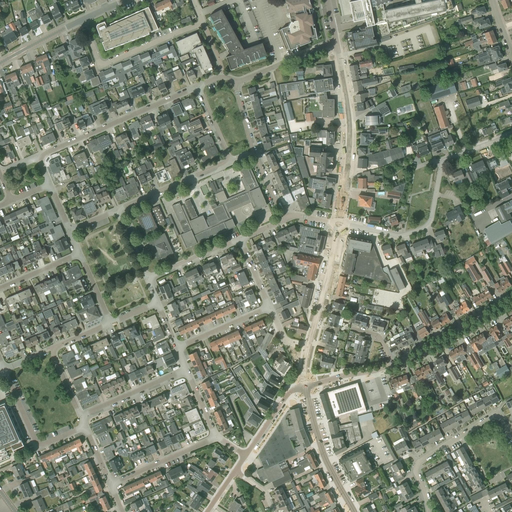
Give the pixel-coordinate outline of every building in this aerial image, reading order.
[(69,0),(70,0),(64,3),(68,11),(72,9),(73,11),(80,7),(78,3),(77,1),(76,0),(69,0)] [(169,0),(165,0),(162,2),(164,8),(168,6),(169,9),(170,9),(173,8),(172,4),(171,3),(169,0)] [(310,40),(319,36),(316,32),(315,28),(313,28),(312,26),(314,25),(312,14),(310,14),(309,8),(311,8),(309,0),(284,0),(286,4),(287,9),(286,9),(287,13),(289,13),(290,18),(289,18),(290,21),(287,26),(281,29),(278,30),(286,50),(289,48),(290,50),(297,47),(296,46),(299,44),(300,46),(310,42),(310,40)] [(392,1),(391,0),(359,0),(349,2),(351,2),(353,14),(364,12),(364,15),(353,19),(353,22),(365,19),(367,27),(367,26),(371,26),(376,24),(377,24),(386,22),(384,12),(383,9),(382,5),(392,1)] [(380,39),(457,12),(453,0),(408,0),(382,9),(383,14),(365,18),(367,27),(367,26),(371,26),(376,24),(377,24),(380,39)] [(503,0),(501,1),(504,9),(511,7),(511,2),(511,3),(509,0),(503,0)] [(162,2),(154,5),(157,11),(158,12),(154,14),(156,19),(157,20),(161,18),(159,14),(163,12),(166,11),(165,10),(164,8),(162,2)] [(53,6),(49,8),(55,19),(62,16),(56,4),(52,5),(53,6)] [(120,29),(129,25),(128,25),(130,24),(131,24),(139,21),(139,20),(141,19),(141,20),(145,18),(151,32),(158,29),(148,7),(138,12),(139,13),(136,14),(136,13),(127,16),(128,18),(126,19),(125,17),(117,21),(117,23),(115,24),(114,22),(110,24),(110,26),(111,26),(113,32),(118,30),(118,29),(120,29)] [(471,11),(472,15),(476,13),(477,16),(486,13),(484,7),(480,8),(479,7),(475,8),(475,9),(475,10),(471,11)] [(40,8),(35,10),(36,13),(37,12),(39,19),(41,18),(44,25),(51,21),(47,14),(44,16),(40,8)] [(36,13),(35,10),(28,14),(32,22),(29,24),(32,30),(39,27),(36,21),(39,19),(37,12),(36,13)] [(210,16),(208,17),(210,20),(212,19),(214,23),(212,24),(214,27),(215,26),(217,29),(216,30),(217,34),(219,33),(221,36),(219,37),(221,40),(223,39),(225,43),(223,44),(225,47),(226,46),(228,49),(227,50),(227,51),(228,50),(230,56),(226,57),(226,59),(227,62),(228,64),(230,70),(231,70),(230,68),(234,66),(234,68),(238,67),(237,65),(241,64),(241,66),(245,65),(244,63),(248,62),(248,63),(252,62),(251,60),(255,59),(256,61),(259,60),(258,58),(262,57),(263,59),(266,57),(265,55),(266,55),(263,46),(262,46),(255,49),(255,47),(253,48),(252,47),(240,51),(238,45),(240,44),(233,32),(231,33),(219,12),(219,11),(210,16)] [(461,25),(472,21),(473,21),(471,16),(460,19),(461,25)] [(472,21),(474,25),(477,24),(479,29),(482,28),(482,29),(490,26),(490,25),(488,19),(483,21),(482,18),(473,21),(472,21)] [(14,22),(22,36),(29,32),(25,26),(22,28),(18,20),(14,22)] [(107,32),(106,30),(107,30),(104,22),(98,24),(97,25),(97,26),(96,27),(97,28),(100,37),(102,37),(104,42),(102,42),(105,51),(110,49),(110,47),(112,46),(113,48),(121,45),(120,43),(123,42),(123,44),(132,41),(131,39),(134,38),(134,40),(143,36),(142,35),(144,34),(145,36),(149,34),(148,32),(146,26),(142,28),(140,29),(140,28),(131,32),(129,33),(129,32),(120,36),(118,37),(118,36),(111,39),(108,31),(107,32)] [(351,45),(352,50),(378,45),(377,39),(374,40),(371,26),(367,26),(367,27),(367,26),(364,27),(359,28),(360,30),(348,32),(348,34),(349,38),(350,45),(351,45)] [(11,30),(6,33),(11,42),(17,39),(13,32),(12,33),(11,30)] [(465,47),(471,44),(480,41),(494,36),(492,30),(481,35),(482,37),(478,38),(478,39),(477,39),(476,38),(472,40),(471,40),(463,43),(465,47)] [(11,42),(6,33),(5,31),(1,34),(1,36),(2,38),(6,45),(7,45),(9,44),(9,43),(11,42)] [(197,65),(198,66),(202,75),(205,73),(205,74),(213,70),(208,60),(209,60),(207,56),(207,57),(201,44),(196,33),(175,42),(181,55),(192,50),(198,64),(197,65)] [(471,44),(472,47),(473,47),(479,45),(481,44),(481,45),(487,42),(488,45),(496,42),(494,36),(480,41),(471,44)] [(70,45),(67,46),(72,60),(80,57),(78,50),(82,48),(79,39),(69,42),(70,45)] [(177,56),(173,46),(172,46),(173,46),(168,48),(166,44),(162,46),(166,56),(172,53),(174,58),(177,56)] [(53,57),(51,58),(52,63),(56,61),(55,60),(59,59),(57,56),(63,53),(63,55),(66,53),(66,52),(65,50),(63,46),(54,50),(55,52),(52,54),(53,57)] [(166,56),(162,46),(157,48),(159,52),(155,54),(154,54),(159,64),(162,63),(160,58),(166,56)] [(477,55),(475,56),(476,59),(478,59),(479,59),(482,58),(483,58),(485,57),(500,52),(498,46),(493,48),(490,49),(490,48),(485,49),(486,52),(477,55)] [(159,64),(154,54),(150,56),(148,52),(144,54),(148,64),(154,61),(156,66),(159,64)] [(482,58),(479,59),(480,63),(484,61),(490,58),(491,62),(494,61),(502,58),(500,52),(485,57),(483,58),(482,58)] [(358,59),(359,64),(360,68),(365,66),(366,68),(367,68),(367,69),(375,66),(373,58),(363,60),(362,53),(353,55),(354,60),(358,59)] [(40,57),(47,72),(48,77),(51,75),(50,71),(51,71),(48,65),(50,64),(46,54),(40,57)] [(148,64),(144,54),(139,56),(141,60),(137,62),(136,62),(141,73),(143,72),(143,71),(144,71),(142,66),(148,64)] [(65,57),(69,67),(71,70),(75,68),(74,65),(70,56),(65,57)] [(40,57),(35,59),(37,65),(40,64),(42,69),(44,73),(45,75),(42,76),(45,83),(42,85),(42,86),(49,83),(50,83),(48,77),(47,72),(40,57)] [(89,71),(87,65),(89,65),(89,63),(90,63),(89,60),(88,61),(87,57),(79,60),(81,66),(75,69),(77,75),(89,71)] [(141,73),(136,62),(132,64),(130,60),(126,62),(130,72),(135,69),(138,75),(141,73)] [(124,74),(130,72),(126,62),(121,64),(123,68),(119,70),(118,70),(123,81),(127,80),(124,74)] [(30,63),(25,66),(27,72),(29,77),(30,77),(33,76),(32,75),(35,73),(30,63)] [(487,65),(488,69),(490,68),(491,71),(497,69),(498,72),(507,69),(505,63),(496,66),(495,63),(487,65)] [(360,68),(359,64),(349,66),(352,81),(358,80),(358,79),(367,78),(366,76),(366,73),(361,74),(361,70),(366,69),(366,68),(365,66),(360,68)] [(316,66),(316,70),(323,70),(324,76),(332,76),(331,71),(331,72),(331,69),(331,65),(325,65),(316,66)] [(398,67),(399,73),(414,70),(413,65),(398,67)] [(27,72),(25,66),(19,68),(23,77),(26,75),(27,78),(29,83),(31,81),(30,77),(29,77),(27,72)] [(198,66),(192,69),(196,78),(202,76),(202,75),(198,66)] [(123,81),(118,70),(114,72),(112,68),(107,70),(112,80),(117,77),(120,83),(123,81)] [(179,69),(173,72),(176,80),(183,77),(179,69)] [(196,78),(192,69),(186,72),(190,81),(196,78)] [(94,77),(93,73),(92,70),(92,71),(91,70),(89,71),(77,75),(80,82),(86,79),(87,80),(90,79),(93,87),(100,84),(98,76),(94,77)] [(112,80),(107,70),(103,72),(105,76),(100,78),(104,90),(108,88),(106,82),(112,80)] [(15,72),(9,75),(12,81),(14,87),(15,87),(17,86),(15,82),(19,81),(15,72)] [(176,80),(173,72),(166,75),(170,82),(176,80)] [(12,81),(9,75),(4,77),(7,83),(9,82),(11,86),(10,86),(13,94),(17,92),(15,87),(14,87),(12,81)] [(156,84),(153,76),(149,77),(151,83),(149,85),(150,87),(147,88),(150,95),(153,94),(154,97),(161,94),(156,84)] [(298,90),(299,95),(316,93),(316,96),(321,95),(325,95),(324,91),(334,90),(332,77),(279,84),(279,85),(281,92),(285,92),(285,91),(298,90)] [(381,82),(381,81),(380,77),(352,82),(354,92),(363,90),(362,89),(364,88),(367,86),(378,84),(377,83),(379,83),(380,83),(380,82),(381,82)] [(502,80),(495,83),(497,87),(503,85),(505,87),(511,84),(511,81),(511,78),(507,79),(506,78),(502,80)] [(425,88),(430,101),(457,92),(452,79),(425,88)] [(459,83),(462,91),(467,89),(465,81),(459,83)] [(160,82),(156,84),(161,94),(167,91),(164,84),(161,85),(160,82)] [(403,86),(400,87),(401,92),(405,91),(411,89),(409,84),(403,85),(403,86)] [(501,89),(500,90),(502,96),(508,94),(511,92),(511,84),(505,87),(501,89)] [(145,93),(142,86),(139,87),(138,85),(135,86),(136,88),(140,96),(145,93)] [(140,96),(136,88),(135,86),(127,89),(131,98),(133,97),(134,98),(140,96)] [(248,89),(249,95),(262,91),(264,91),(263,88),(255,90),(255,87),(248,89)] [(249,95),(251,101),(258,99),(257,96),(263,94),(263,95),(269,93),(270,96),(276,94),(274,88),(271,89),(264,91),(262,91),(249,95)] [(367,97),(375,95),(374,88),(368,89),(368,93),(356,95),(357,102),(365,101),(364,98),(367,97)] [(392,98),(397,95),(393,88),(388,90),(392,98)] [(118,98),(120,102),(124,110),(130,108),(126,99),(124,95),(118,98)] [(333,109),(333,102),(334,102),(334,101),(334,100),(333,100),(333,99),(327,99),(326,95),(325,95),(321,95),(316,96),(308,97),(308,108),(305,108),(305,114),(306,121),(315,120),(315,117),(333,117),(334,117),(334,115),(333,115),(333,110),(334,110),(334,109),(333,109)] [(465,101),(467,109),(480,105),(478,97),(465,101)] [(97,102),(99,105),(102,112),(108,109),(108,108),(112,107),(110,103),(108,98),(104,99),(97,102)] [(182,102),(180,103),(183,109),(185,108),(184,108),(190,105),(192,109),(196,107),(192,98),(188,100),(187,98),(181,101),(182,102)] [(251,101),(253,107),(271,102),(271,99),(259,102),(258,99),(251,101)] [(356,104),(357,111),(364,110),(373,105),(370,99),(362,103),(356,104)] [(5,110),(13,107),(11,101),(3,104),(5,110)] [(111,102),(110,103),(112,107),(114,112),(117,111),(118,113),(124,110),(120,102),(117,104),(116,101),(112,103),(111,102)] [(186,112),(185,108),(183,109),(180,103),(179,102),(174,104),(174,106),(170,107),(174,117),(175,116),(175,117),(183,113),(182,112),(183,111),(184,113),(186,112)] [(253,107),(254,113),(261,111),(260,108),(272,105),(271,102),(253,107)] [(370,116),(365,116),(365,125),(370,125),(377,125),(380,124),(379,118),(384,116),(383,114),(389,111),(385,103),(377,108),(381,114),(379,115),(370,116)] [(24,116),(30,114),(26,104),(21,105),(22,109),(24,116)] [(99,105),(92,107),(95,115),(102,112),(99,105)] [(447,118),(450,117),(447,110),(445,111),(442,105),(433,108),(440,129),(449,125),(447,118)] [(22,109),(14,112),(16,118),(24,116),(22,109)] [(254,113),(256,119),(263,117),(261,111),(254,113)] [(65,119),(62,121),(65,128),(71,126),(71,125),(74,124),(69,113),(68,113),(68,114),(64,116),(65,119)] [(166,124),(165,125),(167,128),(168,129),(172,127),(170,123),(171,122),(167,113),(162,115),(166,124)] [(82,116),(83,119),(86,127),(93,124),(89,116),(88,115),(87,114),(82,116)] [(160,127),(165,125),(166,124),(162,115),(156,118),(160,127)] [(146,134),(144,130),(154,125),(150,116),(146,118),(145,117),(140,119),(141,122),(143,127),(140,128),(142,132),(144,135),(146,134)] [(265,117),(263,117),(256,119),(258,125),(265,123),(267,123),(265,117)] [(511,122),(511,117),(510,118),(509,117),(501,120),(503,125),(511,122)] [(65,128),(62,121),(61,119),(58,121),(57,119),(54,121),(58,131),(65,128)] [(86,127),(83,119),(76,122),(80,130),(86,127)] [(188,123),(191,129),(201,124),(199,119),(188,123)] [(143,127),(141,122),(138,123),(137,120),(132,123),(132,124),(128,126),(134,139),(140,136),(137,131),(138,131),(137,129),(140,127),(140,128),(143,127)] [(490,127),(481,130),(484,136),(487,135),(492,133),(492,132),(497,130),(494,122),(490,124),(491,127),(490,127)] [(39,134),(34,123),(31,124),(35,135),(39,134)] [(258,125),(259,131),(272,128),(278,126),(277,123),(268,125),(267,123),(265,123),(258,125)] [(201,124),(191,129),(193,134),(204,130),(201,124)] [(18,128),(22,138),(23,138),(26,145),(32,143),(28,135),(33,133),(30,127),(24,130),(22,126),(18,128)] [(259,131),(261,137),(268,135),(267,132),(269,132),(269,131),(273,130),(272,128),(259,131)] [(48,131),(45,132),(50,143),(56,140),(51,129),(48,130),(48,131)] [(440,133),(441,137),(444,144),(445,144),(446,146),(453,143),(450,134),(447,135),(446,130),(440,133)] [(50,143),(45,132),(39,135),(40,138),(43,146),(50,143)] [(125,146),(124,146),(126,150),(134,146),(132,142),(130,143),(126,133),(120,136),(124,143),(123,143),(125,146)] [(171,137),(173,141),(181,138),(179,133),(171,137)] [(441,137),(440,133),(439,133),(438,133),(437,133),(438,137),(434,139),(433,135),(427,137),(433,151),(443,147),(442,145),(444,144),(441,137)] [(159,142),(152,145),(154,150),(165,145),(161,136),(160,134),(156,136),(159,142)] [(204,151),(205,150),(208,149),(207,147),(214,144),(212,138),(210,138),(209,134),(198,139),(202,149),(203,148),(204,151)] [(261,137),(263,143),(270,141),(270,142),(272,141),(276,140),(279,139),(278,136),(275,137),(274,134),(268,135),(261,137)] [(369,138),(369,134),(360,134),(360,145),(369,145),(369,141),(372,141),(372,138),(369,138)] [(98,138),(96,139),(98,145),(98,146),(101,145),(102,148),(112,144),(108,135),(104,137),(103,135),(98,138)] [(118,145),(123,143),(124,143),(120,136),(115,138),(118,145)] [(23,138),(22,138),(17,140),(20,148),(26,145),(23,138)] [(270,145),(280,143),(280,142),(283,141),(282,138),(279,139),(276,140),(272,141),(270,142),(270,141),(263,143),(264,150),(271,148),(271,147),(271,148),(270,145)] [(98,145),(96,139),(95,139),(90,141),(90,143),(86,145),(90,154),(94,152),(92,148),(98,145)] [(171,146),(172,147),(180,144),(178,139),(170,143),(171,146)] [(385,146),(386,150),(394,148),(392,144),(391,145),(389,140),(385,141),(386,146),(385,146)] [(10,141),(5,144),(0,145),(0,147),(0,148),(0,152),(1,155),(8,152),(10,157),(9,157),(11,161),(11,160),(15,158),(10,145),(11,144),(10,141)] [(416,145),(416,146),(415,146),(415,144),(412,146),(413,151),(417,149),(420,156),(429,153),(425,142),(416,145)] [(205,150),(207,155),(201,158),(203,163),(218,156),(216,152),(218,151),(215,146),(214,144),(207,147),(208,149),(205,150)] [(365,155),(358,155),(358,158),(357,168),(366,168),(369,168),(369,164),(377,165),(378,167),(387,164),(387,163),(404,157),(400,146),(394,148),(386,150),(371,155),(371,154),(365,155)] [(293,147),(295,155),(302,156),(302,148),(293,147)] [(311,147),(309,147),(309,151),(308,156),(309,156),(317,158),(317,164),(313,163),(313,165),(316,166),(316,176),(323,176),(324,172),(329,172),(331,172),(333,153),(330,153),(325,152),(325,148),(326,148),(326,147),(321,147),(311,147)] [(186,148),(182,149),(189,163),(194,161),(189,150),(187,151),(186,148)] [(189,163),(182,149),(179,151),(181,154),(178,155),(183,166),(189,163)] [(265,155),(268,161),(280,156),(284,154),(283,151),(277,154),(275,149),(269,151),(265,153),(266,155),(265,155)] [(81,162),(83,165),(84,164),(84,165),(88,163),(86,159),(87,159),(84,152),(78,154),(82,161),(81,162)] [(76,164),(81,162),(82,161),(78,154),(73,157),(76,164)] [(497,156),(488,160),(491,168),(501,163),(502,165),(508,162),(505,155),(498,158),(497,156)] [(268,161),(270,167),(277,164),(276,161),(278,160),(277,159),(281,158),(280,156),(268,161)] [(58,158),(49,162),(51,166),(50,166),(52,172),(53,174),(60,171),(59,169),(61,168),(61,167),(59,162),(60,162),(58,157),(58,158)] [(164,168),(165,169),(166,172),(168,171),(169,172),(171,178),(171,179),(177,176),(177,175),(181,173),(174,158),(169,161),(171,165),(164,168)] [(474,172),(471,174),(474,181),(479,179),(477,174),(486,170),(482,161),(471,166),(474,172)] [(270,167),(273,173),(280,170),(279,170),(281,169),(282,169),(285,167),(284,165),(281,166),(279,163),(277,164),(270,167)] [(139,166),(141,170),(147,182),(152,179),(149,172),(147,173),(143,165),(139,166)] [(212,210),(212,209),(222,205),(223,206),(225,205),(228,212),(229,212),(251,202),(253,208),(254,211),(267,205),(250,166),(247,167),(240,170),(243,178),(240,179),(245,191),(227,199),(222,188),(216,190),(217,193),(214,195),(217,203),(216,204),(215,203),(210,206),(212,210)] [(60,171),(53,174),(55,180),(57,179),(58,183),(70,178),(68,174),(65,175),(63,170),(64,169),(63,167),(61,167),(61,168),(59,169),(60,171)] [(273,173),(275,178),(285,174),(283,170),(286,169),(285,167),(282,169),(281,169),(279,170),(280,170),(273,173)] [(165,169),(155,174),(159,183),(163,181),(164,182),(169,180),(169,179),(171,178),(169,172),(168,171),(166,172),(165,169)] [(141,170),(138,172),(140,176),(138,177),(141,184),(147,182),(141,170)] [(454,181),(456,185),(461,182),(462,182),(462,181),(462,180),(467,177),(470,183),(473,181),(469,172),(466,173),(462,174),(461,170),(457,172),(456,171),(455,171),(455,172),(451,174),(450,175),(453,182),(454,181)] [(379,181),(379,176),(374,176),(374,175),(370,175),(369,171),(362,173),(363,176),(363,178),(357,178),(357,188),(367,188),(367,185),(374,185),(375,181),(379,181)] [(275,178),(278,184),(287,180),(290,179),(293,178),(291,175),(286,177),(285,174),(275,178)] [(117,176),(122,186),(124,190),(126,190),(130,197),(135,195),(135,193),(139,192),(137,187),(139,186),(137,181),(136,182),(134,177),(132,178),(132,177),(128,179),(130,184),(126,185),(122,177),(120,177),(120,175),(117,176)] [(313,179),(311,188),(315,189),(322,190),(325,191),(325,185),(334,186),(335,179),(330,178),(326,178),(325,181),(313,179)] [(502,190),(498,192),(501,199),(510,194),(507,189),(511,187),(511,186),(511,185),(511,181),(509,183),(507,179),(498,184),(502,190)] [(278,184),(280,190),(289,186),(287,180),(278,184)] [(66,187),(68,192),(76,189),(83,185),(82,182),(78,184),(78,183),(74,185),(73,183),(66,187)] [(209,183),(214,195),(217,193),(216,190),(212,182),(209,183)] [(388,191),(386,198),(399,200),(399,199),(400,199),(405,182),(388,190),(388,191)] [(280,190),(283,196),(290,193),(292,192),(293,191),(301,188),(300,188),(299,185),(290,189),(289,186),(280,190)] [(91,191),(93,195),(96,194),(96,195),(100,205),(105,202),(100,189),(95,191),(93,186),(89,187),(90,188),(91,191)] [(122,186),(121,187),(114,190),(115,191),(113,192),(117,201),(121,199),(122,201),(130,197),(126,190),(124,190),(122,186)] [(105,202),(111,200),(105,187),(100,189),(105,202)] [(290,193),(283,196),(287,204),(293,201),(296,200),(300,210),(310,206),(308,201),(305,195),(300,197),(299,194),(304,191),(303,187),(300,188),(301,188),(293,191),(292,192),(290,193)] [(76,189),(68,192),(66,193),(67,193),(69,198),(69,199),(78,194),(76,189)] [(358,195),(357,200),(359,200),(359,205),(365,206),(364,209),(369,210),(371,197),(368,197),(358,195)] [(45,212),(46,212),(52,209),(51,207),(52,206),(49,200),(48,201),(46,197),(37,201),(38,205),(42,203),(44,209),(45,212)] [(190,199),(184,202),(191,219),(197,216),(190,199)] [(330,201),(318,199),(318,202),(321,203),(320,206),(328,208),(330,201)] [(505,203),(495,208),(500,220),(502,223),(511,218),(509,213),(511,211),(511,199),(505,203)] [(80,205),(82,209),(84,208),(85,209),(86,213),(87,216),(93,213),(93,212),(97,210),(93,201),(89,203),(89,204),(83,206),(83,204),(80,205)] [(212,209),(214,214),(206,218),(207,219),(205,221),(202,216),(190,221),(183,205),(180,206),(179,203),(172,206),(184,233),(180,235),(186,248),(197,243),(227,230),(235,226),(232,219),(229,212),(228,212),(225,205),(223,206),(222,205),(212,209)] [(145,234),(145,235),(158,229),(167,225),(158,206),(149,210),(149,209),(136,215),(137,215),(146,234),(145,234)] [(27,207),(21,209),(25,218),(27,217),(28,218),(33,216),(33,214),(33,215),(32,214),(33,213),(30,208),(28,209),(27,207)] [(444,224),(445,226),(450,224),(449,221),(453,219),(454,221),(457,220),(458,222),(465,219),(459,207),(455,208),(455,210),(445,214),(448,220),(445,222),(445,223),(444,223),(444,224)] [(82,209),(76,211),(75,209),(71,211),(75,220),(79,218),(80,219),(85,217),(87,216),(86,213),(85,209),(84,208),(82,209)] [(21,209),(15,212),(18,219),(19,221),(22,220),(25,226),(27,224),(25,218),(21,209)] [(46,212),(48,217),(44,219),(46,223),(56,219),(54,215),(55,214),(53,209),(52,209),(46,212)] [(15,212),(9,214),(12,221),(15,220),(16,222),(13,223),(16,229),(19,228),(16,223),(20,222),(19,221),(18,219),(15,212)] [(12,221),(9,214),(3,217),(6,224),(9,222),(15,234),(17,233),(16,229),(13,223),(12,221)] [(390,225),(391,226),(398,223),(395,214),(384,218),(387,226),(390,225)] [(298,234),(300,234),(301,234),(302,226),(303,225),(299,224),(294,226),(294,225),(288,228),(292,236),(298,234)] [(53,243),(55,242),(58,241),(57,238),(64,235),(62,229),(61,230),(59,225),(49,230),(51,234),(55,232),(57,238),(52,240),(53,243)] [(325,237),(321,236),(322,235),(321,234),(314,232),(315,229),(302,226),(301,234),(300,234),(297,251),(313,254),(313,253),(319,255),(320,253),(319,253),(319,252),(321,252),(322,248),(325,237)] [(293,240),(292,236),(288,228),(282,230),(286,239),(287,242),(290,240),(290,241),(291,242),(292,241),(292,240),(293,240)] [(280,241),(286,239),(282,230),(276,233),(277,235),(274,237),(278,246),(282,244),(280,241)] [(439,239),(440,242),(444,241),(443,238),(445,237),(443,230),(433,233),(436,240),(439,239)] [(151,251),(152,251),(152,252),(152,253),(152,254),(153,254),(156,261),(162,258),(163,258),(167,256),(173,253),(164,233),(147,240),(152,250),(151,251),(151,250),(151,251)] [(55,242),(59,252),(70,247),(65,237),(64,235),(57,238),(58,241),(55,242)] [(345,251),(341,269),(343,269),(342,272),(347,273),(390,283),(394,284),(388,271),(386,266),(382,269),(372,242),(371,241),(348,236),(346,248),(345,251)] [(252,246),(254,251),(261,248),(261,249),(263,248),(271,244),(275,243),(272,237),(264,240),(265,243),(259,246),(258,243),(252,246)] [(427,239),(419,242),(422,250),(425,249),(425,250),(429,248),(430,249),(434,248),(430,239),(427,240),(427,239)] [(35,242),(36,245),(37,245),(42,258),(45,257),(45,258),(47,257),(47,256),(48,255),(45,248),(42,250),(38,241),(35,242)] [(422,250),(419,242),(412,244),(412,246),(410,247),(412,255),(423,251),(422,250)] [(392,251),(389,244),(381,247),(383,254),(387,252),(389,256),(393,255),(392,251)] [(407,253),(406,251),(406,250),(404,244),(396,247),(398,254),(400,253),(402,256),(403,255),(404,259),(411,257),(409,253),(407,253)] [(436,245),(437,247),(438,252),(439,252),(441,257),(445,256),(442,251),(440,244),(436,245)] [(35,250),(32,251),(36,260),(42,258),(37,245),(36,245),(34,247),(35,250)] [(27,247),(24,248),(31,263),(36,260),(32,251),(29,253),(27,247)] [(31,263),(24,248),(21,250),(24,257),(21,258),(25,266),(31,263)] [(254,251),(257,257),(263,254),(261,249),(261,248),(254,251)] [(7,253),(10,261),(14,270),(20,267),(17,261),(14,262),(10,252),(7,253)] [(232,271),(233,273),(242,269),(239,264),(233,266),(231,262),(235,261),(233,257),(236,256),(234,252),(231,253),(225,256),(229,264),(229,265),(230,267),(232,271)] [(308,274),(307,279),(314,280),(317,268),(318,268),(320,259),(294,253),(294,254),(292,254),(290,265),(294,266),(294,267),(306,270),(306,272),(308,274)] [(257,257),(259,263),(272,257),(271,255),(267,257),(267,256),(265,257),(263,254),(257,257)] [(259,263),(262,269),(268,266),(267,263),(269,262),(269,261),(272,259),(273,261),(278,259),(277,255),(275,256),(272,257),(259,263)] [(2,257),(2,259),(8,273),(14,270),(10,261),(7,262),(4,256),(2,257)] [(226,266),(229,265),(229,264),(225,256),(219,258),(223,266),(226,265),(226,266)] [(397,258),(401,267),(405,265),(401,256),(397,258)] [(464,262),(473,283),(481,279),(472,258),(464,262)] [(0,269),(3,275),(8,273),(2,259),(0,261),(0,269)] [(214,261),(208,263),(212,272),(214,271),(214,270),(217,268),(214,261)] [(212,272),(208,263),(202,266),(205,274),(208,272),(209,273),(212,272)] [(82,276),(79,270),(77,266),(67,270),(71,279),(65,281),(62,275),(60,276),(63,284),(64,286),(75,282),(74,279),(82,276)] [(262,269),(264,274),(271,271),(268,266),(262,269)] [(397,267),(388,271),(394,284),(397,291),(406,287),(397,267)] [(196,268),(190,271),(197,286),(201,284),(199,281),(198,281),(197,278),(200,276),(196,268)] [(487,269),(482,271),(488,282),(492,279),(487,269)] [(264,274),(267,280),(274,277),(272,274),(275,273),(274,272),(273,270),(273,271),(271,271),(264,274)] [(197,286),(190,271),(184,274),(188,282),(191,280),(192,284),(191,285),(193,288),(197,286)] [(236,278),(237,281),(246,277),(244,271),(236,275),(237,277),(236,278)] [(339,276),(338,282),(344,284),(344,283),(344,282),(346,274),(341,273),(341,276),(339,276)] [(57,276),(51,279),(54,285),(55,288),(57,292),(61,290),(62,293),(66,291),(64,286),(63,284),(61,285),(57,276)] [(78,285),(74,286),(77,293),(87,288),(83,278),(82,276),(75,279),(74,279),(75,282),(76,281),(78,285)] [(181,285),(185,283),(186,283),(182,276),(177,278),(181,285)] [(501,281),(505,289),(511,285),(507,277),(505,278),(504,276),(500,279),(501,281)] [(231,283),(228,285),(229,289),(236,286),(236,285),(240,283),(241,287),(249,283),(246,277),(237,281),(234,282),(231,284),(231,283)] [(267,280),(269,286),(276,283),(274,277),(267,280)] [(51,279),(45,281),(49,290),(50,291),(55,288),(54,285),(51,279)] [(225,280),(217,283),(219,289),(228,285),(225,280)] [(45,281),(40,284),(44,293),(49,290),(45,281)] [(171,290),(167,282),(167,281),(160,284),(161,287),(159,288),(162,293),(171,290)] [(505,289),(501,281),(498,282),(494,284),(499,292),(505,289)] [(338,282),(337,289),(343,290),(344,285),(344,286),(348,287),(349,283),(344,282),(344,283),(344,284),(338,282)] [(171,290),(162,293),(164,300),(172,296),(171,293),(175,291),(175,292),(179,291),(181,295),(189,291),(185,283),(181,285),(177,287),(171,290)] [(269,286),(272,292),(279,289),(276,283),(269,286)] [(44,293),(40,284),(34,286),(37,293),(40,292),(40,293),(40,294),(43,302),(47,300),(44,293)] [(300,306),(302,306),(307,308),(312,289),(305,287),(306,286),(302,285),(300,293),(303,294),(302,296),(299,296),(297,295),(300,305),(300,306)] [(467,287),(463,289),(463,290),(468,298),(472,295),(467,287)] [(29,288),(23,291),(29,303),(32,302),(30,298),(31,298),(30,296),(32,295),(29,288)] [(272,292),(274,297),(287,292),(286,289),(282,291),(281,288),(279,289),(272,292)] [(485,291),(480,294),(484,301),(492,296),(487,288),(484,290),(485,291)] [(244,296),(245,299),(254,295),(251,289),(244,292),(245,295),(244,296)] [(343,290),(337,289),(335,295),(341,297),(341,298),(345,299),(346,295),(342,294),(342,295),(343,290)] [(439,293),(447,306),(452,303),(446,293),(446,294),(444,290),(439,293)] [(18,293),(17,294),(20,300),(21,302),(25,301),(27,304),(29,303),(23,291),(21,292),(20,291),(18,293)] [(287,292),(274,297),(277,303),(286,299),(285,296),(291,294),(290,291),(287,292)] [(434,296),(438,305),(444,302),(439,293),(438,293),(437,291),(432,293),(434,296)] [(17,294),(12,296),(15,303),(20,300),(17,294)] [(484,301),(480,294),(476,297),(475,296),(472,298),(477,305),(484,301)] [(95,305),(92,299),(90,295),(80,299),(84,309),(87,308),(88,310),(95,307),(94,305),(95,305)] [(254,295),(245,299),(246,302),(248,301),(249,304),(257,301),(254,295)] [(9,305),(6,306),(7,306),(9,310),(14,308),(15,310),(17,308),(15,305),(16,305),(15,303),(12,296),(6,299),(9,305)] [(167,305),(169,311),(186,304),(188,303),(186,299),(180,302),(179,300),(175,302),(167,305)] [(292,308),(300,305),(298,299),(282,307),(283,311),(281,312),(284,319),(289,317),(289,316),(294,314),(292,308)] [(335,312),(337,312),(343,314),(344,311),(342,310),(343,307),(344,307),(345,303),(344,303),(345,301),(342,300),(341,303),(340,302),(340,303),(334,302),(333,304),(332,304),(331,307),(336,309),(335,312)] [(225,303),(229,313),(236,310),(233,304),(232,304),(231,301),(225,303)] [(462,305),(459,306),(464,313),(470,309),(465,301),(461,303),(462,305)] [(50,308),(49,305),(45,306),(43,303),(39,305),(42,311),(50,308)] [(220,309),(223,316),(229,313),(225,303),(219,306),(220,309)] [(186,304),(169,311),(172,317),(180,314),(178,311),(179,310),(182,309),(183,310),(188,308),(186,304)] [(464,313),(459,306),(458,304),(456,306),(453,308),(457,317),(464,313)] [(4,310),(0,311),(0,314),(9,311),(6,306),(6,305),(2,307),(4,310)] [(211,313),(208,315),(211,321),(217,318),(214,312),(212,308),(211,305),(208,306),(211,313)] [(98,313),(96,307),(95,307),(88,310),(87,308),(84,309),(76,313),(78,318),(82,316),(81,314),(85,312),(86,313),(87,312),(88,316),(87,317),(89,322),(99,317),(97,313),(98,313)] [(51,309),(43,312),(45,317),(53,314),(51,309)] [(214,312),(217,318),(223,316),(220,309),(214,312)] [(421,312),(420,313),(428,326),(432,324),(435,330),(443,325),(439,319),(435,320),(435,319),(430,321),(424,310),(423,311),(421,312)] [(329,316),(328,319),(339,322),(339,319),(342,319),(343,314),(337,312),(336,315),(331,314),(330,316),(329,316)] [(357,326),(360,327),(363,316),(362,316),(363,314),(354,312),(353,318),(356,319),(354,324),(357,325),(357,326)] [(442,316),(439,319),(443,325),(451,321),(446,312),(441,315),(442,316)] [(420,313),(417,314),(424,326),(417,330),(422,338),(429,333),(426,327),(428,326),(420,313)] [(13,320),(14,324),(18,322),(22,321),(22,320),(21,317),(16,319),(14,314),(11,316),(13,320)] [(70,314),(67,315),(72,328),(78,325),(74,316),(71,317),(70,314)] [(54,317),(55,320),(61,333),(67,330),(63,321),(60,322),(56,315),(54,317)] [(65,320),(63,321),(67,330),(72,328),(67,315),(64,316),(65,320)] [(153,331),(153,330),(160,327),(155,315),(142,320),(144,325),(149,322),(152,328),(151,328),(153,331)] [(208,315),(202,317),(205,324),(211,321),(208,315)] [(363,316),(360,327),(363,327),(366,327),(367,321),(370,322),(372,316),(366,315),(366,317),(363,316)] [(374,330),(377,331),(380,321),(381,318),(372,315),(372,316),(372,317),(370,322),(373,323),(372,329),(374,329),(374,330)] [(511,316),(502,322),(508,331),(511,330),(509,327),(511,325),(511,316)] [(202,317),(196,320),(198,326),(205,324),(202,317)] [(183,326),(180,318),(174,321),(176,325),(178,328),(177,329),(180,335),(186,332),(183,326)] [(333,326),(332,329),(337,331),(338,331),(340,325),(338,325),(339,322),(328,319),(328,322),(328,325),(333,326)] [(55,320),(53,321),(55,324),(52,326),(53,328),(52,328),(55,335),(61,333),(55,320)] [(196,320),(190,323),(192,329),(198,326),(196,320)] [(262,320),(256,323),(259,329),(260,331),(260,332),(261,334),(265,333),(264,330),(263,330),(262,327),(265,326),(262,320)] [(380,321),(377,331),(380,332),(381,331),(383,332),(386,323),(388,323),(389,321),(384,320),(383,322),(380,321)] [(16,328),(19,335),(23,334),(18,322),(14,324),(16,328)] [(190,323),(183,326),(186,332),(192,329),(190,323)] [(256,323),(250,325),(252,331),(254,334),(260,332),(260,331),(259,329),(256,323)] [(297,331),(297,332),(301,333),(301,332),(305,333),(307,327),(303,326),(303,325),(299,324),(298,326),(291,325),(290,329),(297,331)] [(254,334),(252,331),(250,325),(243,328),(246,334),(248,337),(254,334)] [(503,337),(500,332),(496,325),(489,330),(492,335),(490,337),(493,343),(503,337)] [(42,326),(39,327),(45,340),(50,337),(47,331),(46,328),(44,329),(42,326)] [(134,326),(128,328),(133,338),(138,336),(140,341),(143,339),(139,331),(137,332),(134,326)] [(38,335),(36,336),(39,343),(45,340),(39,327),(36,329),(37,332),(38,335)] [(153,330),(155,336),(152,338),(154,342),(164,337),(163,334),(162,335),(162,333),(163,333),(160,327),(153,330)] [(128,328),(122,331),(125,337),(128,336),(133,346),(135,345),(132,338),(133,338),(128,328)] [(323,333),(323,336),(333,339),(333,336),(336,336),(336,334),(339,334),(340,331),(338,331),(337,331),(332,329),(331,329),(330,332),(325,331),(324,333),(323,333)] [(415,341),(412,336),(415,334),(412,329),(407,331),(406,330),(403,332),(410,344),(412,343),(412,342),(415,341)] [(1,346),(3,348),(10,345),(9,342),(8,342),(6,337),(9,335),(8,331),(0,334),(0,342),(1,346)] [(29,331),(27,332),(33,345),(39,343),(36,336),(35,333),(31,335),(29,331)] [(122,331),(116,333),(119,340),(120,340),(125,337),(122,331)] [(238,331),(232,333),(235,341),(238,346),(241,345),(238,340),(241,338),(238,331)] [(33,345),(27,332),(25,334),(26,337),(23,339),(27,348),(33,345)] [(267,332),(258,350),(262,355),(272,335),(267,332)] [(398,334),(400,337),(404,346),(406,345),(407,346),(410,344),(403,332),(398,334)] [(112,338),(110,339),(114,347),(121,344),(120,342),(121,342),(120,340),(119,340),(116,333),(114,334),(113,333),(110,335),(112,338)] [(232,333),(226,336),(230,343),(235,341),(232,333)] [(489,344),(487,341),(483,333),(476,337),(482,348),(489,344)] [(359,341),(358,344),(369,347),(370,344),(369,344),(370,341),(364,339),(365,337),(359,335),(357,341),(359,341)] [(226,336),(221,338),(224,346),(230,343),(226,336)] [(327,343),(326,346),(333,348),(334,343),(332,342),(333,339),(323,336),(322,339),(323,339),(322,342),(327,343)] [(10,345),(3,348),(2,348),(3,349),(2,350),(4,354),(5,354),(7,358),(19,353),(17,348),(14,350),(11,344),(15,343),(18,344),(22,343),(20,337),(13,340),(9,342),(10,345)] [(395,340),(399,350),(402,348),(402,347),(404,346),(400,337),(395,340)] [(482,348),(476,337),(469,341),(474,349),(476,347),(478,351),(482,348)] [(106,338),(100,340),(103,347),(109,344),(106,338)] [(221,338),(215,341),(218,348),(224,346),(221,338)] [(246,355),(245,356),(244,355),(242,356),(244,359),(251,356),(244,339),(241,340),(246,352),(245,353),(246,355)] [(253,346),(250,339),(249,340),(247,341),(252,354),(255,352),(252,346),(253,346)] [(100,340),(95,343),(98,352),(99,352),(100,354),(103,352),(104,354),(106,353),(103,347),(100,340)] [(170,350),(168,345),(166,340),(155,345),(157,349),(161,348),(163,353),(170,350)] [(399,350),(395,340),(391,342),(391,340),(388,341),(394,352),(396,350),(396,351),(399,350)] [(218,348),(215,341),(209,343),(212,351),(215,350),(216,352),(219,351),(218,348)] [(95,343),(89,345),(92,352),(95,351),(95,352),(97,352),(98,352),(95,343)] [(357,344),(356,349),(367,352),(367,350),(368,350),(369,347),(358,344),(357,344)] [(92,352),(89,345),(83,348),(84,350),(81,351),(84,356),(89,353),(92,359),(94,358),(93,354),(92,352)] [(462,345),(455,349),(459,356),(462,361),(466,359),(464,355),(467,353),(465,349),(462,345)] [(141,357),(142,361),(148,373),(154,371),(151,364),(148,365),(147,363),(144,355),(149,353),(146,347),(138,351),(141,357)] [(201,356),(202,356),(206,354),(209,353),(206,347),(202,349),(203,351),(200,352),(201,356)] [(354,355),(355,356),(356,355),(366,358),(367,355),(366,355),(367,352),(356,349),(354,355)] [(455,349),(449,353),(451,357),(454,362),(457,360),(458,363),(462,361),(459,356),(455,349)] [(159,358),(152,361),(155,368),(158,367),(157,364),(162,361),(165,368),(176,363),(170,350),(163,353),(162,353),(164,356),(159,358)] [(66,366),(67,368),(71,366),(72,367),(73,366),(71,363),(76,361),(72,351),(62,356),(64,360),(63,360),(66,366)] [(472,355),(477,363),(482,370),(483,369),(481,365),(483,364),(481,361),(482,360),(477,351),(476,352),(472,354),(472,355)] [(189,355),(191,361),(198,358),(196,352),(189,355)] [(280,364),(277,369),(284,374),(289,366),(282,362),(286,357),(281,353),(277,358),(275,357),(274,359),(280,364)] [(356,355),(355,356),(355,359),(353,358),(351,363),(357,365),(358,362),(364,364),(364,361),(365,361),(366,358),(356,355)] [(473,365),(477,363),(472,355),(468,357),(473,365)] [(191,361),(194,366),(201,363),(200,361),(203,359),(202,356),(201,356),(198,358),(191,361)] [(224,360),(222,356),(213,359),(215,364),(224,360)] [(327,357),(325,367),(328,368),(328,367),(331,368),(332,363),(335,364),(337,357),(331,356),(331,358),(327,357)] [(233,368),(239,377),(257,367),(251,357),(233,368)] [(436,362),(433,363),(440,375),(443,374),(442,371),(445,369),(445,368),(444,366),(447,364),(443,357),(435,361),(436,362)] [(82,372),(84,375),(91,372),(89,368),(88,364),(76,370),(74,365),(79,363),(78,360),(76,361),(71,363),(73,366),(72,367),(71,366),(67,368),(69,374),(70,374),(72,378),(82,374),(80,370),(81,369),(82,372)] [(204,369),(207,367),(204,362),(201,363),(194,366),(196,372),(204,369)] [(267,363),(263,365),(269,375),(266,380),(270,382),(269,383),(274,386),(275,385),(277,387),(280,381),(278,380),(279,377),(271,370),(267,363)] [(134,364),(131,366),(137,378),(142,376),(139,369),(137,370),(134,364)] [(429,364),(422,368),(427,378),(428,378),(432,375),(431,373),(433,372),(429,364)] [(453,367),(459,378),(462,376),(456,365),(453,367)] [(510,372),(506,365),(496,371),(500,379),(510,372)] [(137,378),(131,366),(129,366),(130,369),(129,370),(130,373),(128,374),(131,381),(137,378)] [(139,369),(142,376),(148,373),(145,367),(139,369)] [(209,373),(207,368),(207,367),(204,369),(196,372),(199,378),(202,377),(203,377),(203,376),(206,375),(206,377),(211,375),(210,373),(209,373)] [(448,370),(455,381),(459,378),(453,367),(448,370)] [(427,378),(422,368),(414,372),(420,382),(427,379),(427,378)] [(78,391),(79,394),(86,391),(84,388),(81,383),(85,381),(84,378),(92,375),(91,372),(84,375),(82,376),(83,377),(74,381),(75,385),(75,386),(77,392),(78,391)] [(114,373),(116,376),(120,386),(126,383),(123,376),(120,378),(118,372),(114,373)] [(434,375),(438,384),(443,381),(438,372),(434,375)] [(103,378),(109,391),(114,388),(110,379),(107,380),(104,374),(102,375),(103,378)] [(407,375),(399,378),(401,385),(402,387),(407,386),(406,385),(410,384),(408,380),(408,378),(407,375)] [(111,379),(110,379),(114,388),(120,386),(116,376),(111,379)] [(109,391),(103,378),(100,379),(102,382),(99,384),(103,393),(109,391)] [(399,378),(391,380),(394,389),(395,388),(396,391),(400,389),(402,388),(402,387),(401,385),(399,378)] [(201,383),(204,389),(211,386),(217,383),(216,380),(212,381),(213,382),(210,383),(209,380),(201,383)] [(264,386),(261,392),(265,394),(265,395),(269,398),(270,397),(272,398),(273,397),(273,398),(276,393),(275,393),(275,392),(270,390),(272,386),(266,383),(264,381),(262,385),(264,386)] [(86,391),(79,394),(78,394),(81,400),(82,399),(84,404),(98,397),(96,393),(88,397),(87,395),(88,394),(87,390),(93,387),(95,391),(98,389),(96,383),(84,388),(86,391)] [(357,383),(319,395),(327,420),(349,413),(356,411),(357,415),(366,412),(357,383)] [(417,389),(414,383),(410,385),(413,391),(416,398),(420,396),(417,389)] [(172,404),(180,401),(183,399),(182,397),(187,394),(189,394),(187,388),(186,388),(184,384),(170,390),(173,396),(178,394),(180,398),(170,402),(172,404)] [(236,387),(229,390),(230,394),(235,391),(237,390),(242,387),(240,385),(236,387)] [(206,395),(214,392),(211,386),(204,389),(206,395)] [(242,387),(237,390),(241,396),(250,407),(252,407),(254,410),(252,413),(247,420),(247,421),(246,423),(250,426),(252,424),(256,427),(258,424),(259,424),(260,422),(259,422),(261,419),(258,417),(259,416),(257,415),(258,414),(258,413),(256,409),(245,393),(242,387)] [(257,391),(253,394),(256,398),(259,400),(256,404),(260,407),(264,410),(265,409),(266,410),(269,404),(264,401),(266,398),(259,395),(257,391)] [(206,395),(209,401),(218,397),(216,394),(215,394),(214,392),(206,395)] [(495,392),(488,396),(492,404),(499,401),(495,392)] [(164,409),(166,413),(168,419),(172,417),(176,415),(173,409),(169,411),(168,409),(166,410),(164,405),(168,403),(164,394),(158,396),(164,409)] [(180,401),(181,403),(179,404),(180,407),(182,412),(194,406),(193,405),(194,404),(190,396),(188,397),(187,394),(182,397),(183,399),(180,401)] [(162,410),(164,409),(158,396),(152,399),(155,405),(156,408),(160,406),(162,410)] [(218,397),(209,401),(211,407),(219,403),(217,400),(220,399),(219,396),(218,397)] [(488,396),(481,399),(486,407),(492,404),(488,396)] [(153,407),(155,405),(152,399),(147,401),(153,416),(154,417),(156,416),(154,410),(153,407)] [(480,400),(475,402),(479,411),(486,407),(481,399),(480,400)] [(151,417),(153,416),(147,401),(144,403),(144,402),(143,402),(142,403),(141,403),(142,404),(141,404),(144,411),(147,409),(151,417)] [(475,402),(468,406),(472,414),(479,411),(475,402)] [(0,461),(9,457),(8,455),(7,452),(12,450),(13,452),(14,453),(25,448),(18,434),(17,435),(15,432),(17,431),(15,427),(13,428),(12,425),(14,425),(12,420),(10,421),(9,419),(11,418),(9,413),(7,414),(6,412),(8,411),(6,406),(4,407),(2,403),(0,404),(0,461)] [(136,406),(130,409),(135,418),(140,415),(136,406)] [(305,451),(304,451),(303,451),(302,449),(310,445),(303,428),(298,408),(290,410),(290,412),(286,412),(282,419),(283,420),(281,421),(258,455),(264,469),(257,472),(259,477),(262,476),(264,480),(267,479),(269,483),(284,476),(281,470),(280,470),(278,463),(305,451)] [(130,409),(125,411),(129,420),(130,422),(131,424),(136,422),(134,418),(135,418),(130,409)] [(181,426),(182,429),(189,426),(193,424),(192,421),(193,421),(200,418),(197,413),(195,409),(185,413),(189,423),(188,423),(187,423),(181,426)] [(214,412),(216,418),(223,416),(225,415),(223,412),(221,413),(220,409),(214,412)] [(467,410),(460,414),(464,422),(471,419),(467,410)] [(129,420),(125,411),(119,414),(126,429),(128,428),(126,424),(130,422),(129,420)] [(333,421),(328,422),(331,435),(332,440),(332,441),(334,448),(335,453),(335,454),(340,452),(356,444),(355,441),(361,440),(357,423),(357,422),(359,421),(359,423),(366,421),(364,415),(358,416),(357,415),(356,411),(349,413),(352,423),(339,426),(339,424),(337,424),(336,420),(333,421)] [(126,429),(119,414),(113,416),(116,423),(119,421),(122,428),(123,428),(123,430),(126,429)] [(216,418),(219,424),(227,421),(234,418),(232,414),(228,416),(229,417),(224,419),(223,416),(216,418)] [(460,414),(454,417),(458,425),(464,422),(460,414)] [(454,417),(447,421),(451,429),(458,425),(454,417)] [(94,429),(96,434),(102,432),(103,435),(108,432),(116,429),(112,421),(109,422),(110,425),(111,428),(107,430),(104,424),(109,422),(107,418),(93,424),(95,428),(94,429)] [(201,421),(200,418),(193,421),(192,421),(193,424),(194,424),(197,429),(194,431),(193,430),(189,432),(191,437),(195,435),(205,431),(203,427),(204,426),(201,421)] [(227,421),(219,424),(222,431),(227,429),(228,432),(233,429),(230,424),(229,425),(227,421)] [(451,429),(447,421),(440,424),(445,432),(451,429)] [(138,426),(138,427),(139,427),(140,430),(148,427),(146,422),(138,426)] [(170,423),(171,426),(178,442),(184,439),(180,430),(177,431),(176,428),(173,422),(170,423)] [(398,428),(398,429),(403,439),(407,437),(403,427),(404,427),(402,423),(397,426),(398,428)] [(171,434),(169,435),(173,444),(178,442),(171,426),(168,427),(171,434)] [(430,427),(432,432),(436,440),(443,437),(439,428),(435,430),(432,426),(430,427)] [(141,432),(144,439),(147,445),(151,454),(157,451),(152,442),(149,443),(144,430),(141,432)] [(160,431),(167,447),(173,444),(169,435),(168,435),(169,436),(166,437),(163,430),(160,431)] [(167,447),(160,431),(157,433),(160,439),(158,440),(159,442),(158,443),(158,442),(158,443),(161,449),(167,447)] [(102,432),(96,434),(96,435),(96,434),(97,437),(100,443),(101,442),(103,447),(107,444),(112,442),(108,432),(103,435),(102,432)] [(432,432),(425,435),(430,444),(436,440),(432,432)] [(380,435),(394,461),(397,459),(383,433),(380,435)] [(425,435),(419,439),(423,447),(430,444),(425,435)] [(79,438),(74,441),(77,450),(78,452),(79,452),(80,455),(82,460),(88,458),(85,452),(83,453),(80,445),(82,444),(79,438)] [(144,446),(141,447),(145,456),(151,454),(147,445),(144,439),(141,441),(144,446)] [(423,447),(419,439),(412,442),(416,450),(423,447)] [(394,446),(399,455),(409,449),(405,440),(394,446)] [(74,441),(68,444),(72,452),(77,450),(74,441)] [(68,444),(62,446),(66,455),(72,452),(68,444)] [(107,459),(114,456),(111,451),(115,449),(114,445),(104,449),(106,453),(105,454),(107,459)] [(136,445),(134,446),(139,459),(145,456),(141,447),(138,448),(136,445)] [(62,446),(57,449),(60,457),(66,455),(62,446)] [(139,459),(134,446),(132,447),(133,451),(131,452),(129,447),(125,449),(126,451),(127,452),(127,453),(128,456),(131,455),(133,461),(139,459)] [(456,458),(460,456),(466,452),(463,446),(453,452),(456,458)] [(218,457),(217,459),(224,464),(228,458),(225,456),(225,455),(221,453),(222,452),(216,448),(213,454),(218,457)] [(365,454),(362,448),(339,460),(341,466),(342,466),(344,471),(347,477),(347,476),(350,482),(373,470),(370,465),(370,464),(367,459),(365,454)] [(57,449),(51,451),(55,460),(60,457),(57,449)] [(51,451),(45,454),(49,462),(55,460),(51,451)] [(297,463),(299,467),(315,459),(312,452),(310,453),(309,452),(305,454),(305,455),(303,456),(304,460),(297,463)] [(460,456),(463,461),(469,458),(466,452),(460,456)] [(42,455),(40,456),(43,463),(45,462),(47,467),(51,465),(49,462),(45,454),(45,453),(44,453),(42,454),(42,455)] [(122,464),(120,461),(119,461),(117,458),(116,458),(115,456),(114,456),(107,459),(108,462),(111,468),(112,467),(113,471),(114,471),(123,467),(122,464)] [(464,469),(465,468),(464,468),(472,464),(469,458),(463,461),(460,463),(464,469)] [(207,465),(212,468),(216,463),(211,459),(207,465)] [(284,476),(272,482),(274,488),(292,480),(289,474),(295,471),(297,475),(305,471),(303,468),(309,466),(310,469),(319,465),(318,465),(315,459),(299,467),(294,469),(289,470),(282,473),(284,476)] [(12,470),(14,474),(22,470),(21,470),(24,469),(21,463),(20,463),(19,460),(13,463),(14,466),(11,467),(13,470),(12,470)] [(83,471),(84,471),(92,467),(90,461),(84,464),(83,461),(79,463),(83,471)] [(391,473),(394,472),(402,467),(399,461),(395,464),(394,461),(382,467),(384,470),(388,467),(391,473)] [(447,461),(441,464),(445,472),(449,470),(452,477),(455,475),(447,461)] [(191,464),(189,467),(195,471),(196,472),(199,474),(202,476),(203,477),(204,475),(205,475),(213,480),(217,473),(211,469),(209,468),(207,471),(204,469),(202,472),(191,464)] [(441,464),(436,467),(440,475),(440,474),(445,472),(441,464)] [(469,473),(476,469),(472,464),(464,468),(465,468),(464,469),(465,472),(467,474),(469,473)] [(34,475),(34,476),(40,473),(43,471),(41,466),(37,467),(38,470),(30,474),(31,477),(34,475)] [(187,474),(185,468),(184,468),(181,469),(180,466),(174,469),(178,478),(187,474)] [(84,471),(86,476),(86,477),(95,473),(92,467),(84,471)] [(402,467),(394,472),(396,475),(392,477),(395,483),(404,478),(403,475),(406,474),(402,467)] [(436,467),(430,470),(434,477),(435,477),(438,475),(439,478),(441,477),(442,477),(440,474),(440,475),(436,467)] [(178,478),(174,469),(168,471),(171,479),(177,476),(178,478)] [(469,477),(470,480),(479,475),(476,469),(469,473),(471,476),(469,477)] [(22,470),(14,474),(15,477),(16,477),(17,480),(29,474),(27,470),(23,472),(22,470)] [(434,477),(430,470),(425,473),(427,476),(426,476),(427,478),(427,477),(429,480),(432,478),(434,482),(436,480),(435,477),(434,477)] [(160,471),(154,474),(156,480),(159,486),(161,489),(166,487),(165,487),(169,485),(166,479),(163,481),(164,484),(163,484),(161,481),(160,478),(163,477),(160,471)] [(192,476),(202,483),(199,487),(207,493),(209,490),(211,487),(205,483),(205,482),(204,481),(205,479),(201,477),(202,476),(199,474),(196,472),(195,471),(193,474),(192,476)] [(315,474),(314,475),(317,481),(323,479),(320,472),(315,474)] [(83,478),(85,484),(97,478),(95,473),(86,477),(86,476),(83,478)] [(154,474),(148,476),(150,482),(156,480),(154,474)] [(473,485),(482,481),(480,478),(481,478),(481,477),(480,475),(479,475),(470,480),(472,483),(470,484),(472,486),(473,485)] [(148,476),(141,479),(144,485),(150,482),(148,476)] [(92,484),(93,487),(100,484),(97,478),(85,484),(84,484),(85,487),(92,484)] [(353,489),(357,497),(363,494),(364,496),(369,493),(366,487),(368,486),(364,478),(356,482),(358,487),(353,489)] [(141,486),(144,485),(141,479),(135,482),(139,490),(142,489),(141,486)] [(317,481),(315,482),(316,484),(318,483),(320,488),(322,487),(326,485),(323,479),(317,481)] [(19,485),(22,492),(33,487),(30,481),(27,482),(19,485)] [(482,481),(473,485),(477,491),(485,487),(482,481)] [(135,482),(129,484),(132,491),(131,491),(132,493),(133,493),(139,490),(135,482)] [(398,495),(401,493),(409,489),(406,482),(394,488),(396,491),(398,495)] [(506,483),(500,486),(503,492),(507,490),(508,493),(511,491),(510,488),(508,489),(506,483)] [(93,487),(89,489),(90,492),(95,490),(96,493),(102,490),(100,484),(93,487)] [(132,491),(129,484),(123,487),(126,496),(132,493),(131,491),(132,491)] [(435,491),(438,497),(445,493),(448,491),(447,489),(445,490),(444,486),(435,491)] [(500,486),(494,489),(497,495),(503,492),(500,486)] [(33,487),(22,492),(25,498),(33,494),(35,493),(33,487)] [(204,499),(197,494),(199,491),(193,487),(191,490),(195,493),(191,498),(194,500),(200,504),(201,504),(202,504),(204,501),(203,501),(204,499)] [(273,495),(274,497),(284,492),(282,487),(274,490),(276,494),(273,495)] [(409,489),(401,493),(403,496),(399,498),(401,502),(413,495),(409,489)] [(494,489),(488,492),(489,494),(491,498),(497,495),(494,489)] [(324,491),(318,494),(321,501),(333,495),(331,490),(326,493),(325,493),(324,491)] [(438,497),(441,502),(448,499),(453,496),(452,493),(450,494),(448,491),(445,493),(438,497)] [(278,498),(279,502),(287,498),(284,492),(274,497),(275,499),(278,498)] [(368,496),(370,501),(378,497),(376,492),(368,496)] [(99,506),(102,505),(108,502),(107,502),(108,501),(107,498),(106,499),(105,496),(102,497),(100,495),(95,497),(96,500),(99,506)] [(323,501),(321,501),(320,502),(322,505),(328,502),(329,504),(336,500),(333,495),(323,501)] [(32,502),(34,506),(35,505),(37,511),(46,508),(41,497),(32,502)] [(228,510),(232,511),(239,511),(240,511),(241,511),(243,509),(240,508),(238,507),(240,504),(245,502),(242,497),(238,498),(239,500),(237,502),(234,501),(228,510)] [(278,506),(279,508),(289,504),(287,498),(279,502),(281,505),(278,506)] [(302,501),(306,509),(310,507),(310,508),(311,507),(307,498),(306,499),(302,501)] [(441,502),(444,508),(456,501),(454,498),(449,501),(448,499),(441,502)] [(138,507),(139,510),(146,507),(142,499),(130,504),(131,505),(130,506),(131,509),(132,508),(133,509),(138,507)] [(200,504),(194,500),(190,505),(197,509),(200,504)] [(69,507),(72,506),(70,501),(67,502),(59,506),(54,508),(56,511),(61,509),(61,510),(69,507)] [(458,505),(456,501),(444,508),(446,511),(450,511),(457,508),(456,506),(458,505)] [(102,505),(104,511),(110,508),(108,502),(102,505)]
